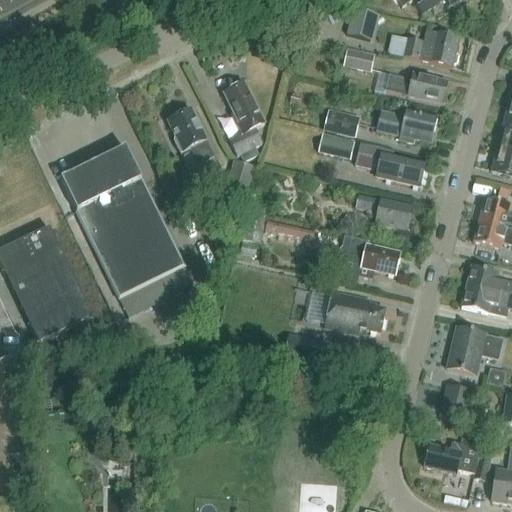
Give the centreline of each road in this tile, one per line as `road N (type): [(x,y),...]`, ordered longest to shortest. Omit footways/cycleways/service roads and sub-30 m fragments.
road 1 (unclassified): [(414,511),(390,471),(391,452),(490,60),(511,34)]
road 2 (residential): [(0,116),(232,0)]
